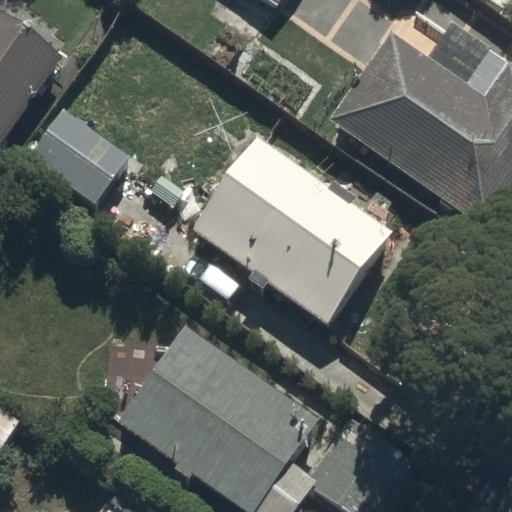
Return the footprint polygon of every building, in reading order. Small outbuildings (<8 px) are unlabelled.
[(261,0),(280,12),(288,0),(261,0)] [(0,166),(43,103),(69,65),(0,18),(0,166)] [(388,44),(328,132),(488,240),(511,204),(511,76),(508,74),(484,109),(388,44)] [(31,168),(105,218),(138,169),(64,118),(31,168)] [(191,242),(327,334),(394,235),(259,143),(191,242)] [(112,440),(217,511),(268,511),(324,430),(184,335),(112,440)] [(399,511),(421,481),(347,431),(302,496),(325,511),(399,511)]
